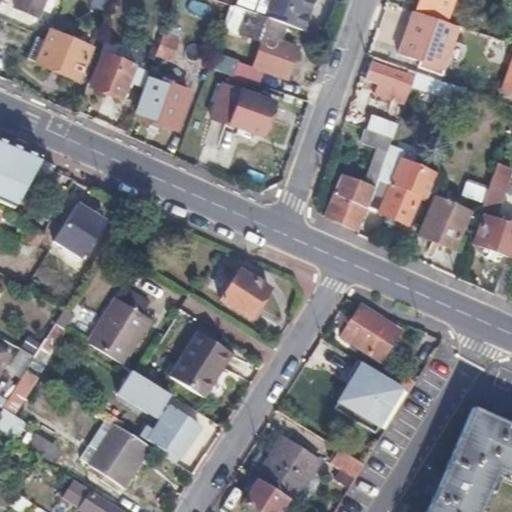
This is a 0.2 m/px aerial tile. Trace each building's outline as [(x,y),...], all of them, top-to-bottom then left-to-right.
[(43,0),(16,0),(14,5),(37,15),(43,0)] [(269,0),(263,16),(286,24),(301,29),(311,0),(269,0)] [(419,0),(415,12),(439,20),(445,0),(419,0)] [(244,9),(229,3),(226,13),(240,18),(244,9)] [(263,16),(248,10),(240,32),(263,40),(254,66),(283,77),(294,48),(279,43),(286,24),(263,16)] [(440,73),(456,26),(439,20),(415,12),(411,10),(397,52),(419,60),(417,65),(440,73)] [(91,46),(50,27),(35,61),(77,79),(91,46)] [(178,38),(161,32),(154,53),(170,58),(178,38)] [(504,44),(491,39),(487,49),(501,54),(504,44)] [(148,70),(105,53),(92,86),(120,97),(127,81),(143,87),(148,70)] [(373,56),(371,62),(412,77),(414,71),(373,56)] [(511,57),(503,83),(511,86),(511,57)] [(412,77),(371,62),(366,77),(377,81),(374,91),(388,97),(392,87),(402,91),(400,97),(404,98),(410,84),(412,77)] [(417,65),(415,71),(438,79),(440,73),(417,65)] [(412,77),(410,84),(461,102),(466,89),(438,79),(415,71),(414,71),(412,77)] [(244,78),(229,73),(225,85),(240,90),(244,78)] [(188,90),(150,76),(137,114),(176,127),(188,90)] [(225,85),(221,83),(208,117),(259,135),(271,102),(240,90),(225,85)] [(391,136),(366,128),(361,141),(376,147),(386,150),(391,136)] [(0,204),(11,210),(26,181),(41,189),(53,166),(19,150),(0,142),(0,204)] [(386,150),(376,147),(367,172),(376,175),(386,150)] [(389,183),(386,182),(377,210),(406,221),(416,192),(428,196),(436,172),(397,159),(389,183)] [(494,171),(489,185),(482,204),(478,217),(483,218),(484,216),(491,219),(506,176),(494,171)] [(376,175),(367,172),(361,186),(371,190),(374,183),(370,182),(372,177),(375,178),(376,175)] [(361,186),(339,175),(322,215),(321,216),(356,232),(365,206),(371,190),(361,186)] [(489,185),(468,177),(461,195),(482,204),(489,185)] [(374,183),(371,190),(365,206),(377,210),(386,182),(375,178),(374,183)] [(468,212),(432,197),(417,234),(453,249),(468,212)] [(45,222),(34,216),(27,229),(38,235),(45,222)] [(484,216),(483,218),(473,244),(511,258),(511,255),(511,222),(506,220),(504,225),(491,219),(484,216)] [(7,217),(1,229),(36,248),(42,237),(40,236),(38,235),(27,229),(7,217)] [(511,284),(511,273),(503,270),(493,294),(507,300),(511,284)] [(269,290),(238,271),(218,301),(249,320),(269,290)] [(145,305),(119,289),(85,345),(119,366),(147,321),(138,316),(145,305)] [(62,311),(41,299),(15,340),(0,331),(0,341),(31,360),(43,341),(53,325),(62,311)] [(384,325),(358,309),(339,338),(365,355),(384,325)] [(186,329),(172,321),(157,346),(170,355),(186,329)] [(64,332),(53,325),(43,341),(55,348),(64,332)] [(230,355),(195,333),(167,378),(202,399),(230,355)] [(400,390),(355,363),(345,379),(350,382),(333,411),(373,435),(400,390)] [(16,414),(37,378),(25,371),(4,408),(16,414)] [(167,408),(146,441),(163,451),(160,456),(192,475),(200,462),(182,451),(197,427),(167,408)] [(25,426),(0,410),(0,437),(1,438),(13,445),(25,426)] [(511,431),(470,413),(425,511),(479,511),(497,475),(511,482),(511,431)] [(148,449),(114,428),(88,468),(91,470),(115,486),(122,490),(148,449)] [(255,480),(257,481),(286,500),(291,504),(318,461),(283,438),(255,480)] [(339,454),(330,469),(351,483),(361,468),(339,454)] [(98,478),(97,480),(113,490),(115,486),(91,470),(89,473),(98,478)] [(286,500),(257,481),(240,506),(249,511),(287,511),(281,508),(286,500)] [(76,507),(83,511),(119,511),(86,491),(76,507)]
